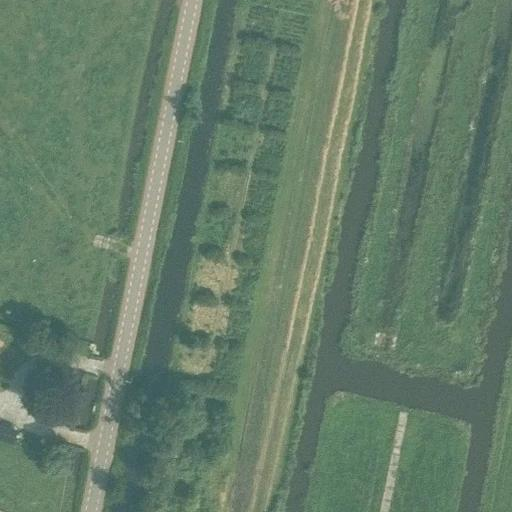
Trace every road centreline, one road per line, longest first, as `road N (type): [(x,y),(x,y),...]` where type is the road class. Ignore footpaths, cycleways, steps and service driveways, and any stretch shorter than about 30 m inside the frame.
road 1 (tertiary): [(90,511),(192,0)]
road 2 (track): [(221,511),(322,0)]
